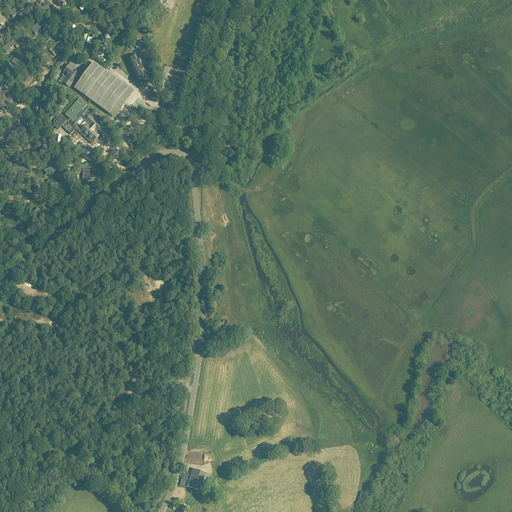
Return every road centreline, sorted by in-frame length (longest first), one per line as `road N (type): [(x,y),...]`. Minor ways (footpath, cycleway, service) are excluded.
road 1 (tertiary): [(160,511),(181,461),(203,327),(196,155)]
road 2 (unclassified): [(0,280),(156,154),(196,155)]
road 3 (unknown): [(13,31),(45,58),(30,123),(37,194),(0,193)]
road 4 (track): [(16,391),(70,419),(93,446),(99,472),(139,511)]
road 5 (tertiary): [(196,155),(235,0)]
